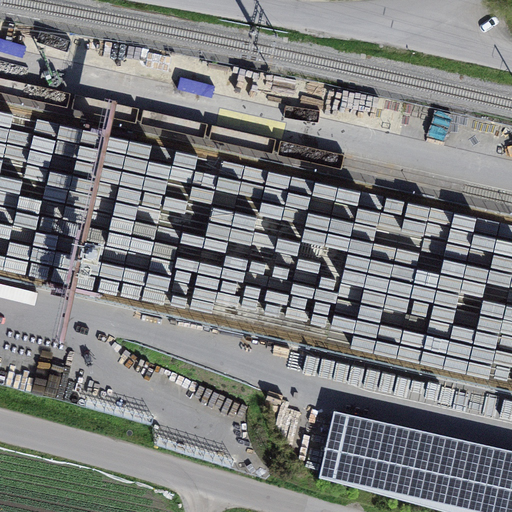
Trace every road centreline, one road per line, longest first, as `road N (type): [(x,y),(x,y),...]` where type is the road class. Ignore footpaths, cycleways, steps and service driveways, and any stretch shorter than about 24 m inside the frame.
road 1 (unclassified): [(326,511),(0,425)]
road 2 (residential): [(204,0),(336,25),(411,0)]
